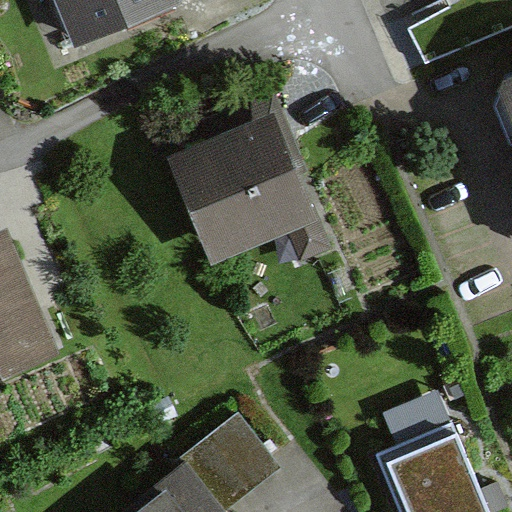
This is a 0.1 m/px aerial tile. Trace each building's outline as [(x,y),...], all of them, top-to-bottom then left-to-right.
[(66,0),(81,35),(167,0),(66,0)] [(511,89),(496,96),(511,133),(511,89)] [(275,120),(169,160),(207,260),(313,220),(275,120)] [(0,247),(0,378),(48,358),(0,247)] [(466,511),(436,438),(368,465),(386,511),(466,511)] [(206,511),(180,480),(139,511),(206,511)]
